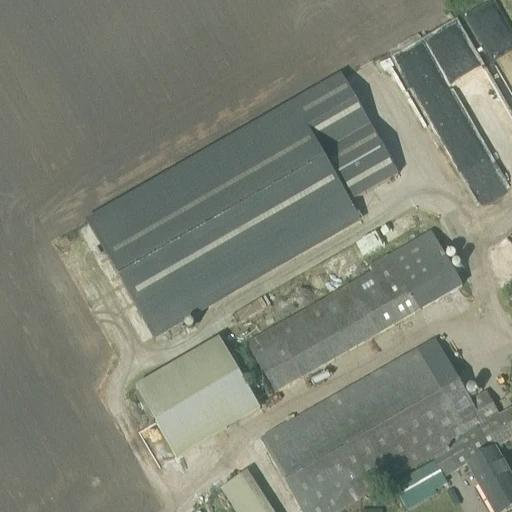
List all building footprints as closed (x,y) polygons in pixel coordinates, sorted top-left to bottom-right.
[(511,1),(511,0),(490,0),(462,16),(482,51),(448,47),(462,39),(464,27),(460,20),(396,55),(410,82),(420,76),(421,66),(439,68),(445,80),(449,80),(455,92),(471,94),(481,95),(492,89),(494,70),(511,101),(511,1)] [(341,76),(85,223),(155,343),(362,223),(351,204),(399,177),(341,76)] [(245,344),(276,398),(464,290),(432,235),(245,344)] [(352,254),(332,264),(337,273),(357,264),(352,254)] [(136,389),(177,460),(260,411),(219,340),(136,389)] [(260,442),(300,511),(342,511),(432,461),(434,464),(394,487),(408,511),(436,496),(434,493),(447,486),(444,480),(469,465),(495,511),(507,511),(511,509),(511,480),(494,450),(511,439),(511,399),(508,402),(511,409),(500,417),(486,392),(470,401),(436,341),(260,442)] [(277,511),(253,472),(222,491),(235,511),(277,511)]
